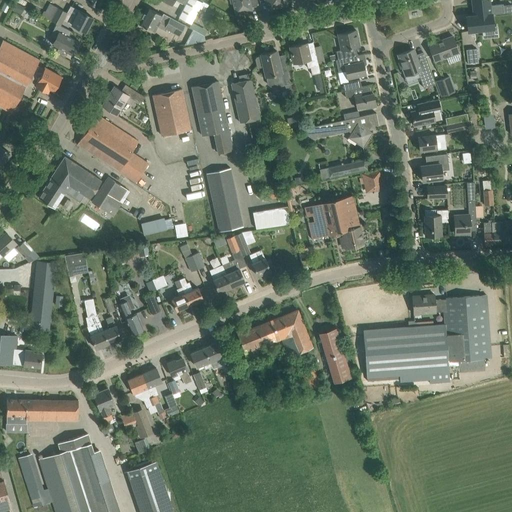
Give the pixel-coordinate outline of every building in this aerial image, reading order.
[(173,0),(175,0),(185,5),(179,17),(191,24),(197,12),(202,2),(197,0),(162,0),(171,5),(173,0)] [(256,0),(258,5),(257,0),(229,0),(230,3),(234,5),(235,13),(251,10),(249,0),(256,0)] [(265,0),(267,5),(268,9),(286,5),(284,0),(265,0)] [(488,0),(472,0),(474,15),(474,16),(492,14),(504,13),(503,3),(489,5),(488,0)] [(51,20),(57,24),(60,25),(63,20),(85,32),(93,18),(84,13),(79,10),(79,11),(71,6),(67,13),(57,7),(51,20)] [(147,7),(138,24),(154,32),(157,26),(164,30),(165,29),(179,36),(185,25),(163,13),(162,15),(147,7)] [(474,15),(466,16),(467,31),(493,28),(492,14),(474,16),(474,15)] [(60,25),(57,24),(50,37),(57,40),(58,38),(63,40),(58,48),(64,51),(73,55),(80,42),(68,37),(71,31),(60,26),(60,25)] [(205,41),(204,35),(192,29),(184,45),(205,41)] [(336,51),(338,59),(357,55),(356,47),(357,47),(360,46),(358,40),(356,30),(338,34),(341,50),(336,51)] [(428,45),(434,62),(459,53),(453,36),(428,45)] [(37,81),(41,74),(34,70),(40,60),(3,40),(0,45),(0,106),(11,112),(30,78),(37,81)] [(314,74),(320,73),(318,65),(314,47),(313,41),(312,42),(307,44),(307,43),(289,47),(293,63),(306,60),(308,68),(310,67),(312,75),(314,74)] [(320,46),(314,47),(318,65),(324,64),(320,46)] [(476,48),(466,50),(468,63),(478,62),(476,48)] [(417,71),(423,88),(435,84),(425,57),(418,60),(414,49),(397,55),(400,62),(398,63),(400,68),(402,68),(405,76),(417,71)] [(272,87),(284,84),(289,103),(295,102),(291,83),(292,83),(287,64),(280,66),(277,51),(260,55),(261,56),(257,57),(256,59),(257,66),(259,67),(263,66),(266,77),(267,77),(268,84),(272,87)] [(336,60),(335,60),(338,72),(345,70),(347,79),(356,77),(366,75),(364,66),(365,66),(366,64),(364,54),(357,55),(338,59),(336,60)] [(41,74),(37,81),(35,86),(47,93),(49,89),(53,92),(62,77),(45,67),(41,74)] [(320,73),(314,74),(317,87),(323,86),(320,73)] [(248,121),(260,118),(251,79),(250,79),(249,74),(239,77),(240,81),(231,83),(240,123),(248,121)] [(436,81),(441,96),(454,91),(449,76),(436,81)] [(360,79),(342,83),(344,91),(361,87),(360,79)] [(214,133),(218,153),(233,149),(218,81),(212,82),(209,80),(207,83),(202,84),(199,82),(197,85),(192,87),(202,136),(214,133)] [(102,106),(110,111),(117,115),(129,96),(115,86),(102,106)] [(361,87),(344,91),(346,97),(354,96),(357,109),(366,107),(367,109),(376,107),(373,93),(371,93),(369,86),(361,87)] [(152,95),(161,135),(190,129),(182,89),(152,95)] [(145,97),(139,93),(134,100),(140,104),(145,97)] [(423,109),(418,110),(411,112),(414,126),(424,124),(434,122),(433,113),(440,111),(438,99),(422,102),(423,109)] [(343,114),(344,120),(359,116),(358,111),(343,114)] [(359,116),(344,120),(305,128),(306,135),(313,139),(348,131),(351,133),(348,138),(363,147),(372,132),(369,130),(371,127),(379,125),(378,124),(375,125),(372,114),(376,113),(359,116)] [(138,141),(105,119),(96,114),(77,144),(136,182),(148,163),(131,152),(138,141)] [(461,122),(446,125),(447,133),(463,129),(470,127),(468,120),(461,122)] [(0,129),(0,138),(4,142),(8,138),(0,129)] [(435,135),(418,137),(419,151),(436,149),(436,142),(445,140),(444,134),(435,135)] [(0,168),(6,160),(5,160),(9,153),(1,148),(0,146),(0,168)] [(420,166),(422,181),(442,178),(441,170),(449,169),(447,153),(425,156),(426,165),(420,166)] [(50,177),(51,177),(68,188),(65,192),(79,202),(84,195),(89,198),(101,180),(64,156),(50,177)] [(319,169),(321,179),(368,169),(365,159),(319,169)] [(206,173),(219,231),(243,226),(230,168),(206,173)] [(380,170),(363,174),(365,183),(382,179),(380,170)] [(464,173),(465,181),(474,181),(473,172),(464,173)] [(68,188),(51,177),(38,197),(55,208),(65,192),(68,188)] [(490,182),(483,183),(483,189),(484,205),(494,205),(492,189),(491,189),(490,182)] [(92,202),(104,210),(115,191),(104,184),(92,202)] [(446,186),(427,187),(427,198),(447,197),(446,186)] [(314,221),(308,223),(312,238),(342,231),(343,237),(340,238),(342,248),(346,247),(346,248),(363,244),(358,227),(359,227),(352,195),(304,207),(306,216),(313,214),(314,221)] [(470,234),(470,231),(476,230),(476,220),(475,217),(475,206),(474,200),(467,200),(468,214),(454,216),(455,234),(470,234)] [(483,205),(475,206),(475,217),(483,216),(483,205)] [(289,225),(286,208),(251,213),(254,231),(289,225)] [(424,216),(425,234),(425,236),(441,235),(441,222),(448,222),(448,209),(437,210),(437,215),(424,216)] [(166,232),(164,220),(139,224),(142,237),(166,232)] [(493,243),(492,222),(491,222),(491,220),(488,220),(488,222),(483,222),(484,234),(484,244),(493,244),(493,243)] [(504,221),(492,222),(493,243),(510,242),(510,232),(511,231),(511,220),(504,221)] [(184,224),(173,226),(175,240),(186,238),(184,224)] [(0,238),(0,257),(3,255),(16,243),(13,240),(6,232),(6,233),(1,238),(0,239),(0,238)] [(234,236),(242,255),(250,252),(241,233),(234,236)] [(234,236),(227,239),(232,253),(239,250),(234,236)] [(17,248),(24,257),(29,262),(40,257),(33,250),(31,251),(23,242),(17,248)] [(197,268),(192,255),(187,244),(181,246),(191,271),(197,268)] [(261,250),(255,252),(258,260),(252,263),(257,276),(270,270),(261,250)] [(87,271),(84,252),(64,255),(68,275),(87,271)] [(199,252),(192,255),(197,268),(204,265),(199,252)] [(228,262),(222,265),(226,274),(231,287),(244,281),(240,272),(239,268),(235,259),(228,262)] [(36,261),(30,327),(49,329),(55,263),(36,261)] [(216,267),(209,270),(215,283),(218,292),(231,287),(226,274),(222,265),(216,267)] [(158,277),(152,279),(152,280),(157,290),(162,288),(158,277)] [(183,278),(178,280),(181,287),(184,293),(189,305),(203,299),(198,287),(192,290),(189,282),(185,283),(183,278)] [(181,287),(178,280),(174,281),(178,289),(177,289),(179,295),(171,299),(176,310),(189,305),(184,293),(181,287)] [(435,312),(444,311),(447,311),(447,305),(456,305),(456,297),(446,298),(446,299),(434,300),(434,294),(412,296),(413,314),(435,312)] [(153,295),(146,298),(153,313),(159,310),(153,295)] [(409,327),(363,330),(364,340),(366,377),(429,372),(429,381),(449,380),(448,371),(451,370),(451,373),(484,370),(484,358),(491,358),(487,305),(486,295),(456,297),(456,305),(447,305),(447,311),(444,311),(445,324),(432,325),(409,327)] [(114,309),(110,296),(103,299),(108,311),(114,309)] [(103,331),(96,315),(91,298),(82,301),(88,318),(89,318),(92,324),(86,326),(96,349),(108,343),(103,331)] [(126,301),(121,303),(119,304),(132,334),(143,329),(137,313),(133,315),(126,301)] [(257,346),(264,343),(282,336),(290,356),(313,347),(297,309),(257,326),(256,326),(237,334),(246,357),(259,352),(257,346)] [(109,328),(103,331),(108,343),(121,338),(112,316),(106,319),(109,328)] [(319,334),(334,381),(351,376),(336,328),(319,334)] [(0,334),(0,362),(14,364),(40,367),(41,353),(33,353),(33,351),(18,349),(17,356),(15,356),(17,336),(0,334)] [(217,342),(204,348),(212,367),(219,364),(216,359),(223,356),(217,342)] [(212,367),(204,348),(191,353),(197,367),(203,364),(206,369),(212,367)] [(167,363),(171,372),(172,376),(179,374),(181,377),(184,383),(192,380),(182,358),(175,361),(175,360),(167,363)] [(224,362),(230,377),(236,374),(230,359),(224,362)] [(156,368),(142,374),(148,388),(162,382),(156,368)] [(193,375),(199,389),(201,394),(207,391),(206,387),(206,386),(200,372),(193,375)] [(142,374),(128,379),(131,389),(134,394),(136,398),(144,400),(146,407),(148,407),(154,404),(151,397),(148,388),(142,374)] [(174,380),(168,383),(173,394),(179,391),(174,380)] [(103,417),(105,422),(112,419),(111,414),(108,407),(115,404),(108,388),(93,394),(100,410),(103,417)] [(174,397),(173,394),(166,397),(170,408),(177,405),(174,397)] [(158,395),(151,397),(154,404),(161,401),(158,395)] [(6,409),(6,423),(26,423),(26,419),(27,419),(27,417),(28,399),(7,399),(6,409)] [(28,399),(27,417),(78,418),(78,410),(78,400),(28,399)] [(142,409),(134,412),(138,423),(134,424),(140,438),(152,433),(142,409)] [(121,417),(125,427),(136,422),(133,413),(121,417)] [(60,452),(38,459),(47,488),(52,501),(55,511),(118,511),(98,449),(93,451),(87,433),(57,442),(60,452)] [(32,453),(18,457),(34,507),(50,502),(52,501),(47,488),(43,489),(32,453)] [(126,470),(140,511),(173,511),(156,461),(126,470)] [(9,511),(9,508),(12,508),(3,479),(0,469),(0,511),(9,511)]
